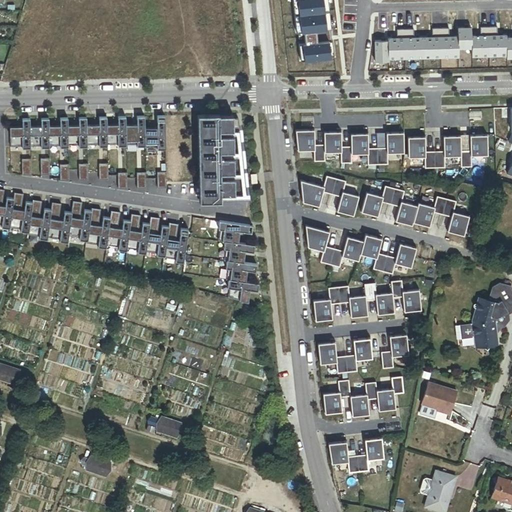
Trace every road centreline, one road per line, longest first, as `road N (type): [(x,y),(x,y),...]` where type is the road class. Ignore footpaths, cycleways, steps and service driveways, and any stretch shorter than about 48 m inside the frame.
road 1 (residential): [(271,92),(301,386),(330,511)]
road 2 (residential): [(0,98),(271,92)]
road 3 (residential): [(239,214),(0,179)]
road 4 (residential): [(511,86),(360,89)]
road 5 (residential): [(362,5),(499,0)]
